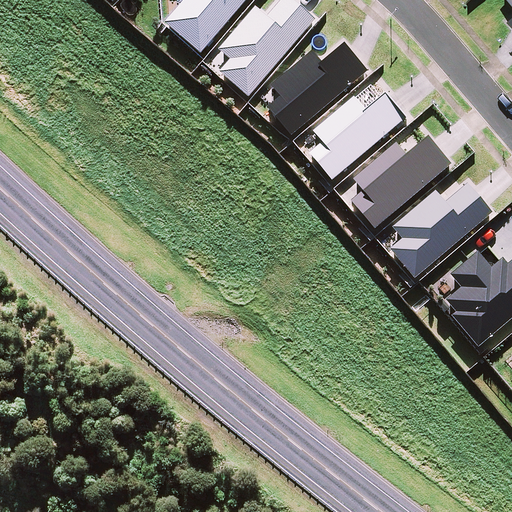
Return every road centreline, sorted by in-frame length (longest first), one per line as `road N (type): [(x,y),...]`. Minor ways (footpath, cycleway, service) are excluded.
road 1 (primary): [(383,511),(151,323),(0,185)]
road 2 (residential): [(511,126),(386,0)]
